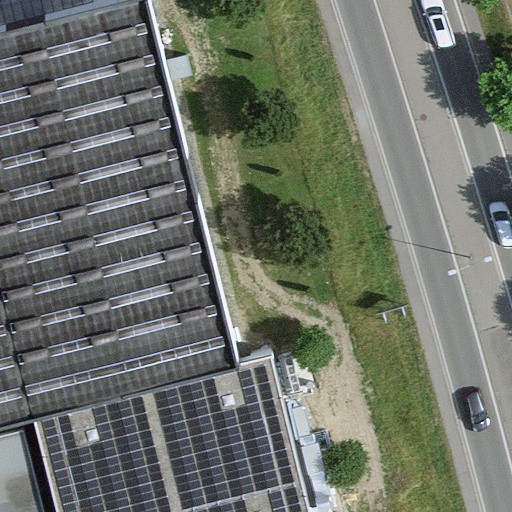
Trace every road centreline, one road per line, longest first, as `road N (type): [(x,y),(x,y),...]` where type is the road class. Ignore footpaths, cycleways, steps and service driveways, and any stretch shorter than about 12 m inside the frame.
road 1 (secondary): [(355,0),(504,511)]
road 2 (secondary): [(511,247),(433,0)]
